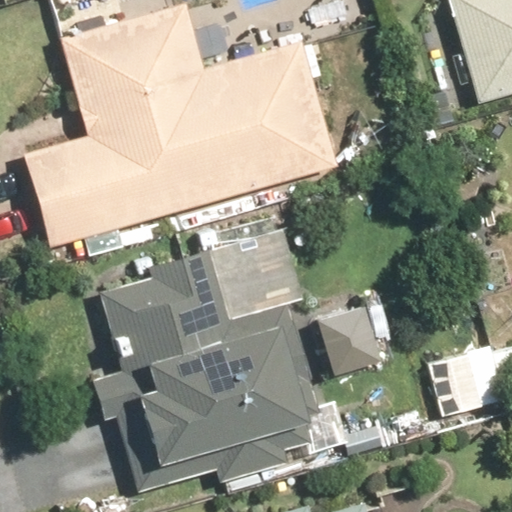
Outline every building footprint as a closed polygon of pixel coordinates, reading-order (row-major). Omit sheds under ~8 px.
[(10,151),(34,247),(336,167),(301,33),(197,60),(181,0),(143,0),(116,7),(114,0),(49,0),(59,34),(49,35),(74,133),(10,151)] [(511,0),(440,0),(473,103),(511,91),(511,0)] [(111,370),(86,378),(124,494),(209,466),(214,486),(340,444),(318,381),(376,363),(351,289),(294,307),(266,222),(169,254),(172,264),(85,292),(111,370)] [(511,335),(422,367),(439,413),(511,387),(511,335)] [(360,511),(357,502),(319,511),(305,511),(303,504),(270,511),(360,511)]
